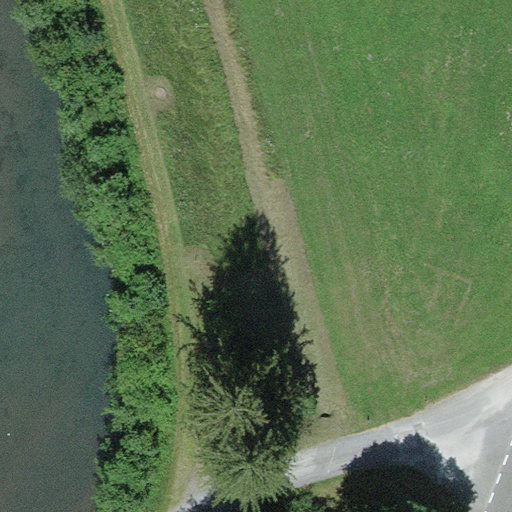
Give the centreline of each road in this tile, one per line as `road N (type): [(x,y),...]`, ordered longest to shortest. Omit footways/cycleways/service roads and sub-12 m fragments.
road 1 (track): [(123,0),(153,108),(189,304),(206,501)]
road 2 (track): [(511,397),(206,501),(195,511)]
